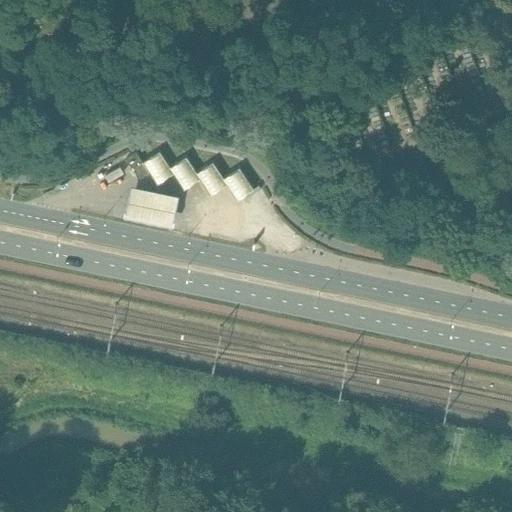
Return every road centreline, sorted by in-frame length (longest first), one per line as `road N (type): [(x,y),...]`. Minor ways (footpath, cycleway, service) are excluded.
road 1 (secondary): [(511,318),(0,210)]
road 2 (secondary): [(0,246),(511,352)]
